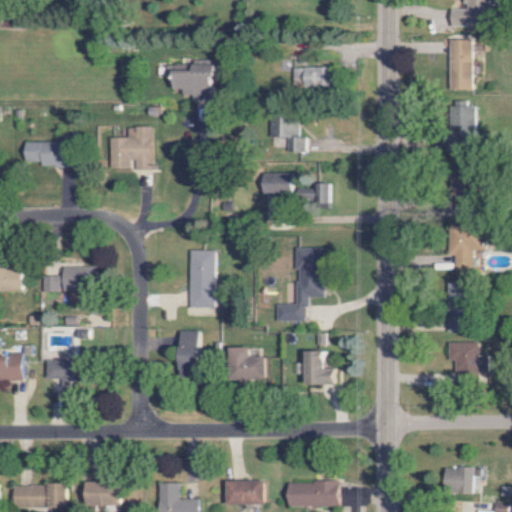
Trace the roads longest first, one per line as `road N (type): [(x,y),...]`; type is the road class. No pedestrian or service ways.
road 1 (residential): [(511,426),(0,436)]
road 2 (residential): [(388,511),(386,0)]
road 3 (residential): [(120,231),(137,267),(139,436)]
road 4 (residential): [(120,231),(95,222),(0,223)]
